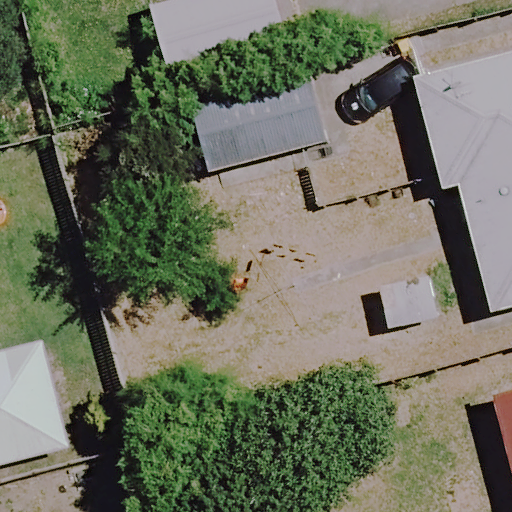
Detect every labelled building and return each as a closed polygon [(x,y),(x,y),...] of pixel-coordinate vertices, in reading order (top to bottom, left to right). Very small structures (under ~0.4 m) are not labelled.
[(282,58),(268,0),(192,0),(144,12),(161,86),(282,58)] [(511,312),(511,59),(394,92),(422,196),(445,190),(481,321),(511,312)] [(320,153),(302,70),(177,97),(196,180),(320,153)] [(0,472),(63,457),(37,353),(0,362),(0,472)] [(511,511),(511,398),(478,408),(507,511),(511,511)]
